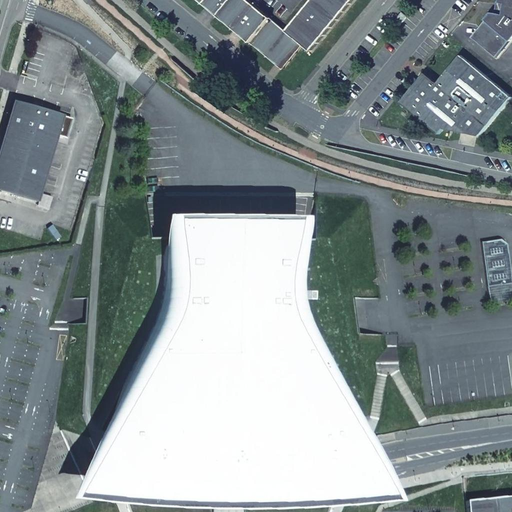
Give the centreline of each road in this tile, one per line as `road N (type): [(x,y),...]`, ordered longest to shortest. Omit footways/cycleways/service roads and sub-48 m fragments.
road 1 (tertiary): [(511,432),(294,472),(177,511)]
road 2 (tertiary): [(246,511),(511,444)]
road 3 (unclassified): [(511,177),(332,139)]
road 4 (unclassified): [(332,139),(448,0)]
road 5 (unclassified): [(288,107),(161,0)]
road 6 (unclassified): [(383,0),(288,107)]
